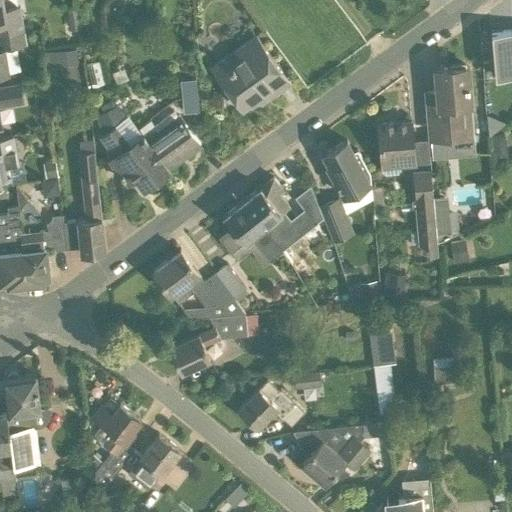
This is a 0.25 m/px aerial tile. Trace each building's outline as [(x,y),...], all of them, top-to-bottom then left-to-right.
[(0,0),(0,35),(24,31),(20,6),(5,9),(3,0),(0,0)] [(78,8),(67,9),(69,29),(80,28),(78,8)] [(495,75),(511,73),(511,28),(492,31),(495,75)] [(24,31),(0,35),(0,74),(10,73),(6,48),(26,44),(24,31)] [(262,43),(219,74),(242,107),(265,90),(269,96),(289,81),(262,43)] [(75,48),(56,50),(58,65),(77,63),(75,48)] [(474,136),(471,101),(468,65),(436,68),(438,90),(424,91),(427,139),(474,136)] [(202,109),(201,76),(185,77),(187,110),(202,109)] [(0,85),(0,125),(2,125),(0,113),(0,105),(23,101),(19,82),(0,85)] [(144,133),(129,144),(115,124),(125,119),(118,105),(107,109),(107,108),(95,114),(103,132),(100,135),(111,149),(107,152),(129,183),(136,178),(143,187),(169,169),(166,164),(167,163),(147,137),(144,133)] [(179,114),(147,137),(167,163),(185,150),(187,154),(200,144),(179,114)] [(415,163),(411,119),(410,119),(411,123),(397,125),(397,121),(378,122),(382,169),(387,173),(396,172),(400,167),(400,164),(415,163)] [(18,162),(14,134),(0,136),(0,177),(6,176),(4,164),(18,162)] [(506,135),(490,136),(491,150),(507,148),(506,135)] [(370,171),(358,148),(353,151),(347,139),(323,152),(330,164),(328,165),(343,191),(370,175),(370,171)] [(80,246),(81,253),(104,250),(95,160),(93,149),(78,151),(85,218),(64,221),(67,248),(80,246)] [(55,161),(44,163),(46,177),(57,175),(55,161)] [(434,217),(430,170),(412,172),(414,198),(411,198),(412,207),(415,206),(418,244),(428,243),(429,254),(437,253),(436,242),(434,217)] [(40,195),(60,192),(58,176),(38,179),(40,195)] [(242,200),(282,250),(293,264),(310,250),(299,236),(294,240),(275,216),(284,209),(289,205),(279,192),(284,189),(274,176),(242,200)] [(17,183),(18,205),(19,212),(21,212),(21,210),(22,207),(23,205),(25,203),(27,201),(29,199),(17,183)] [(291,218),(284,209),(275,216),(294,240),(299,236),(323,216),(310,185),(295,197),(304,208),(291,218)] [(381,186),(371,187),(372,204),(382,204),(381,186)] [(337,196),(320,203),(334,240),(352,232),(337,196)] [(271,259),(282,250),(242,200),(225,214),(234,226),(220,236),(232,251),(246,240),(255,251),(261,246),(271,259)] [(0,269),(1,276),(1,280),(8,279),(8,283),(26,281),(17,205),(7,206),(9,226),(0,227),(0,269)] [(18,205),(17,205),(26,281),(43,279),(43,275),(49,274),(46,247),(55,246),(56,249),(67,248),(64,221),(63,213),(52,214),(51,218),(51,219),(49,221),(46,224),(48,230),(30,232),(22,233),(19,212),(18,205)] [(458,215),(434,217),(436,242),(459,231),(458,215)] [(465,260),(462,241),(451,243),(454,262),(465,260)] [(187,280),(201,298),(211,289),(230,313),(244,312),(233,297),(215,271),(204,279),(201,276),(201,275),(181,248),(154,269),(171,292),(187,280)] [(215,271),(233,297),(246,288),(227,262),(215,271)] [(405,295),(408,273),(386,270),(383,292),(385,292),(401,294),(405,295)] [(377,299),(375,287),(362,289),(363,301),(377,299)] [(209,316),(214,315),(206,305),(182,307),(190,317),(209,316)] [(220,337),(246,334),(244,312),(230,313),(214,315),(209,316),(213,326),(170,346),(181,371),(210,357),(204,345),(220,337)] [(396,361),(392,328),(369,331),(374,364),(390,362),(396,361)] [(390,362),(374,364),(379,413),(395,405),(390,362)] [(434,365),(436,382),(456,380),(454,363),(434,365)] [(13,465),(15,477),(37,474),(35,463),(38,462),(33,425),(37,425),(34,409),(41,408),(36,372),(19,374),(17,372),(14,371),(11,371),(9,373),(7,376),(3,377),(8,412),(6,412),(13,465)] [(293,374),(294,388),(321,384),(319,371),(293,374)] [(280,389),(268,377),(239,408),(258,425),(274,408),(291,424),(305,410),(281,387),(280,389)] [(115,472),(127,458),(131,452),(124,446),(136,431),(133,429),(141,419),(120,402),(113,412),(103,405),(94,416),(112,430),(102,442),(112,450),(95,470),(98,493),(99,493),(115,472)] [(17,494),(15,477),(13,465),(6,412),(0,412),(0,480),(1,481),(3,496),(17,494)] [(315,427),(323,438),(303,462),(325,482),(345,459),(354,467),(370,448),(360,439),(363,436),(387,433),(386,420),(315,427)] [(147,460),(162,472),(180,448),(159,432),(141,455),(134,449),(131,452),(127,458),(141,469),(147,460)] [(75,477),(60,479),(62,496),(77,494),(75,477)] [(242,498),(251,489),(242,480),(233,489),(242,498)] [(82,511),(96,511),(93,482),(79,484),(82,511)] [(404,496),(384,498),(384,501),(374,511),(433,511),(431,484),(402,486),(404,496)] [(97,496),(99,511),(120,511),(118,493),(97,496)]
